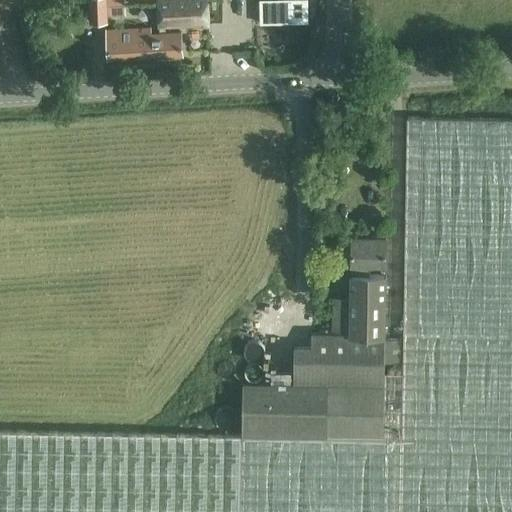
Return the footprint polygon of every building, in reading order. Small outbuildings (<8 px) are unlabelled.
[(105,0),(89,0),(91,23),(107,21),(106,14),(105,0)] [(157,0),(158,27),(164,27),(209,25),(207,0),(157,0)] [(150,28),(106,30),(108,59),(183,55),(181,33),(165,33),(164,27),(158,27),(159,34),(150,34),(150,28)] [(370,275),(352,275),(351,298),(334,298),(333,334),(312,333),(312,346),(294,346),(294,385),(243,384),(242,434),(0,430),(0,511),(511,511),(511,119),(407,117),(403,347),(401,347),(401,339),(385,339),(386,275),(370,275)] [(352,235),(352,275),(370,275),(370,263),(386,263),(387,236),(352,235)]
